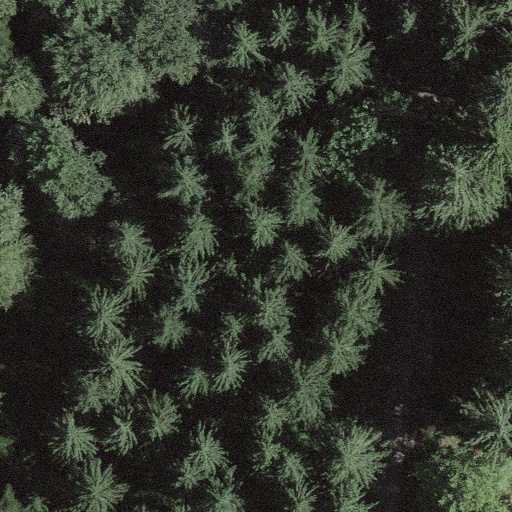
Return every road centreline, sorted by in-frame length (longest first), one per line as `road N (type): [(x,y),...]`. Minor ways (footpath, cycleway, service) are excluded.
road 1 (track): [(461,0),(407,384),(398,511)]
road 2 (unknown): [(453,59),(491,265),(511,332)]
